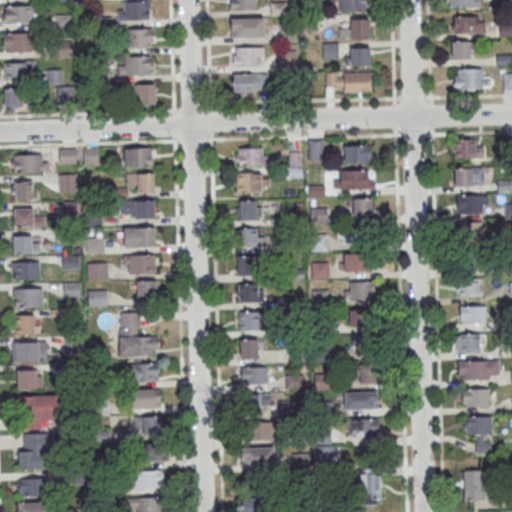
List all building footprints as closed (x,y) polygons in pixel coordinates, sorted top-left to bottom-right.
[(254,0),(228,0),(229,9),(255,9),(254,0)] [(339,0),(366,0),(366,11),(340,12),(339,0)] [(271,1),(287,1),(287,15),(271,15),(271,1)] [(124,3),(150,2),(151,20),(118,21),(118,11),(124,11),(124,3)] [(5,6),(31,5),(31,23),(5,24),(5,6)] [(57,14),(70,14),(71,28),(58,28),(57,14)] [(302,16),(318,16),(318,29),(302,29),(302,16)] [(264,17),(230,17),(230,36),(264,36),(264,17)] [(484,34),(484,17),(450,17),(450,34),(484,34)] [(370,19),(351,19),(351,29),(339,29),(339,38),(370,38),(370,19)] [(293,39),(292,24),(279,25),(280,40),(293,39)] [(124,30),(150,29),(150,47),(125,47),(124,30)] [(6,35),(32,34),(33,51),(7,52),(6,35)] [(59,42),(72,42),(72,56),(59,56),(59,42)] [(450,42),(450,60),(474,60),(474,42),(450,42)] [(323,43),(339,43),(339,58),(324,59),(323,43)] [(236,47),(236,65),(263,65),(263,47),(236,47)] [(370,65),(370,47),(346,47),(346,65),(370,65)] [(279,51),(295,51),(295,64),(279,64),(279,51)] [(125,57),(151,57),(151,74),(125,75),(125,57)] [(4,63),(35,62),(35,71),(28,71),(28,80),(4,80),(4,63)] [(48,70),(61,70),(62,84),(48,84),(48,70)] [(96,71),(109,70),(110,84),(97,84),(96,71)] [(490,90),(490,78),(482,78),(482,70),(453,70),(453,90),(490,90)] [(341,88),(341,71),(326,71),(326,88),(341,88)] [(371,72),(343,72),(343,91),(371,91),(371,72)] [(260,91),(260,74),(233,74),(233,91),(260,91)] [(156,84),(137,84),(137,104),(156,104),(156,84)] [(57,87),(73,87),(73,104),(58,105),(57,87)] [(5,89),(22,89),(22,106),(5,107),(5,89)] [(308,160),(323,160),(323,140),(308,140),(308,160)] [(480,158),(480,140),(453,140),(453,158),(480,158)] [(371,162),(371,145),(344,145),(344,162),(371,162)] [(84,148),(98,148),(98,164),(84,164),(84,148)] [(236,148),(236,165),(266,165),(266,148),(236,148)] [(59,149),(76,149),(76,163),(60,164),(59,149)] [(124,169),(152,169),(152,149),(124,149),(124,169)] [(46,154),(11,154),(11,171),(46,171),(46,154)] [(287,167),(302,167),(302,177),(287,178),(287,167)] [(453,185),(483,185),(483,168),(453,168),(453,185)] [(337,188),(375,188),(375,169),(337,169),(337,188)] [(236,173),(236,192),(264,192),(264,173),(236,173)] [(59,175),(76,175),(76,191),(59,191),(59,175)] [(154,192),(154,175),(126,175),(126,185),(136,185),(136,193),(154,192)] [(14,199),(36,198),(36,181),(13,181),(14,199)] [(310,186),(324,185),(325,196),(310,196),(310,186)] [(125,196),(124,189),(112,190),(113,198),(125,196)] [(486,195),(455,195),(455,213),(486,213),(486,195)] [(371,215),(371,197),(352,197),(352,215),(371,215)] [(239,200),(239,220),(258,220),(258,200),(239,200)] [(64,201),(77,201),(78,215),(65,215),(64,201)] [(155,202),(120,202),(120,218),(155,218),(155,202)] [(14,225),(43,225),(43,215),(35,215),(35,208),(14,208),(14,225)] [(310,208),(328,208),(328,223),(310,223),(310,208)] [(85,212),(102,211),(102,225),(86,226),(85,212)] [(288,214),(303,213),(304,224),(289,225),(288,214)] [(480,222),(461,222),(461,239),(480,239),(480,222)] [(125,228),(156,227),(156,247),(125,248),(125,228)] [(62,229),(79,228),(80,243),(62,244),(62,229)] [(371,243),(371,228),(339,228),(339,243),(371,243)] [(257,229),(238,229),(238,247),(266,247),(266,237),(257,237),(257,229)] [(310,234),(328,234),(328,251),(311,252),(310,234)] [(44,252),(44,235),(13,235),(13,252),(44,252)] [(86,238),(104,238),(105,252),(87,252),(86,238)] [(286,242),(301,241),(301,252),(286,252),(286,242)] [(343,271),(371,271),(371,253),(343,253),(343,271)] [(62,256),(80,255),(80,269),(62,270),(62,256)] [(123,255),(155,255),(155,274),(129,274),(129,265),(123,265),(123,255)] [(260,275),(261,256),(237,256),(237,274),(260,275)] [(11,261),(11,278),(39,278),(39,261),(11,261)] [(311,262),(329,261),(330,279),(312,279),(311,262)] [(88,263),(108,263),(109,279),(88,280),(88,263)] [(289,269),(304,269),(305,279),(290,280),(289,269)] [(458,296),(480,296),(480,278),(458,278),(458,296)] [(137,300),(157,300),(157,280),(137,280),(137,300)] [(346,281),(346,299),(371,299),(371,281),(346,281)] [(64,283),(80,282),(80,297),(64,297),(64,283)] [(263,302),(263,283),(237,283),(237,302),(263,302)] [(13,288),(13,307),(42,307),(42,288),(13,288)] [(312,290),(329,289),(329,307),(312,307),(312,290)] [(89,291),(107,291),(107,305),(89,305),(89,291)] [(276,297),(294,296),(294,307),(277,308),(276,297)] [(458,322),(486,322),(486,305),(458,305),(458,322)] [(373,326),(373,309),(348,309),(348,326),(373,326)] [(261,330),(261,311),(238,311),(238,330),(261,330)] [(16,314),(16,333),(38,333),(38,314),(16,314)] [(313,317),(328,317),(328,334),(313,334),(313,317)] [(276,325),(293,324),(293,335),(276,336),(276,325)] [(460,333),(460,353),(480,353),(480,333),(460,333)] [(64,336),(82,336),(83,353),(65,353),(64,336)] [(120,337),(150,337),(151,356),(120,357),(120,337)] [(370,338),(353,338),(353,348),(370,348),(370,338)] [(239,359),(258,359),(258,339),(239,339),(239,359)] [(14,361),(46,361),(46,341),(14,341),(14,361)] [(289,344),(307,344),(308,361),(290,362),(289,344)] [(314,348),(329,347),(329,362),(315,363),(314,348)] [(456,361),(456,379),(497,379),(497,361),(456,361)] [(129,364),(158,363),(159,382),(130,383),(129,364)] [(379,383),(379,364),(359,364),(359,383),(379,383)] [(241,367),(241,385),(267,385),(267,367),(241,367)] [(16,388),(42,388),(42,369),(16,369),(16,388)] [(315,373),(333,373),(333,390),(316,391),(315,373)] [(286,375),(303,374),(304,389),(286,390),(286,375)] [(463,388),(463,406),(489,406),(489,388),(463,388)] [(132,390),(160,389),(161,409),(133,410),(132,390)] [(378,409),(378,391),(343,391),(343,409),(378,409)] [(58,395),(19,394),(18,429),(42,429),(42,419),(57,419),(58,395)] [(246,395),(247,408),(271,407),(270,394),(246,395)] [(92,399),(110,398),(110,415),(93,416),(92,399)] [(279,401),(296,401),(297,418),(279,418),(279,401)] [(315,402),(332,401),(332,417),(315,417),(315,402)] [(491,415),(464,415),(464,434),(475,434),(475,451),(491,451),(491,415)] [(162,417),(134,417),(134,431),(162,431),(162,417)] [(346,419),(346,437),(378,437),(378,419),(346,419)] [(246,423),(246,441),(272,441),(272,423),(246,423)] [(294,427),(309,427),(309,442),(294,443),(294,427)] [(316,429),(331,429),(331,444),(317,445),(316,429)] [(95,430),(112,430),(112,442),(95,443),(95,430)] [(45,433),(19,433),(19,468),(45,468),(45,433)] [(135,444),(135,461),(164,461),(164,444),(135,444)] [(317,446),(332,446),(332,461),(317,462),(317,446)] [(274,449),(241,449),(241,466),(274,466),(274,449)] [(96,454),(113,453),(114,468),(97,469),(96,454)] [(292,453),(308,453),(309,468),(293,469),(292,453)] [(380,468),(361,468),(361,504),(380,503),(380,468)] [(72,471),(88,470),(89,484),(72,485),(72,471)] [(464,470),(464,500),(486,500),(486,470),(464,470)] [(162,488),(162,471),(134,471),(134,488),(162,488)] [(44,495),(44,478),(19,478),(19,495),(44,495)] [(242,486),(242,511),(267,511),(267,485),(242,486)] [(160,511),(161,498),(127,498),(127,511),(160,511)] [(48,511),(49,502),(17,502),(17,511),(48,511)]
